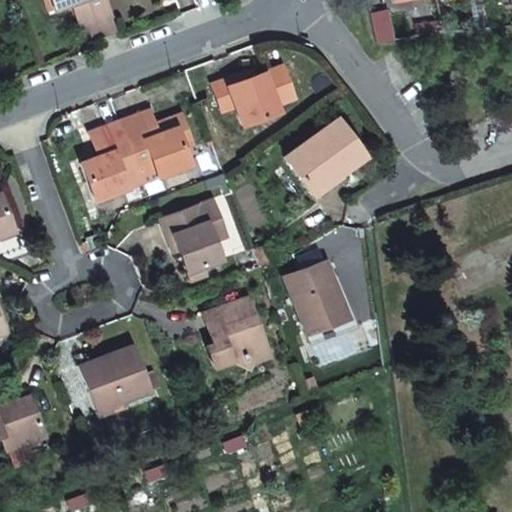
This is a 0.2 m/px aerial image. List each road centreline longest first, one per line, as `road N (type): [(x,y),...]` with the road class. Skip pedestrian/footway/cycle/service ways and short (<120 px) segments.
road 1 (residential): [(511,139),(422,167),(351,57),(288,1)]
road 2 (residential): [(288,1),(10,108)]
road 3 (residential): [(73,274),(102,264),(117,269),(126,292),(117,305),(62,326),(45,320),(36,298),(45,285)]
road 4 (residential): [(10,108),(73,274)]
